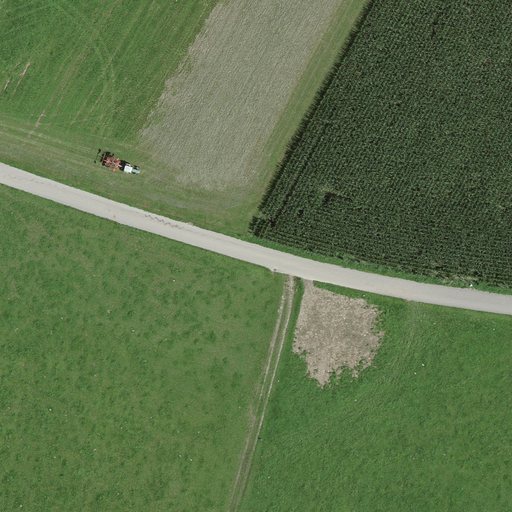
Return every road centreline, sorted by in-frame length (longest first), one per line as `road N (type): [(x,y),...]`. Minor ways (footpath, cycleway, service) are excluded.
road 1 (unclassified): [(511,305),(305,268),(0,172)]
road 2 (track): [(229,511),(305,268)]
